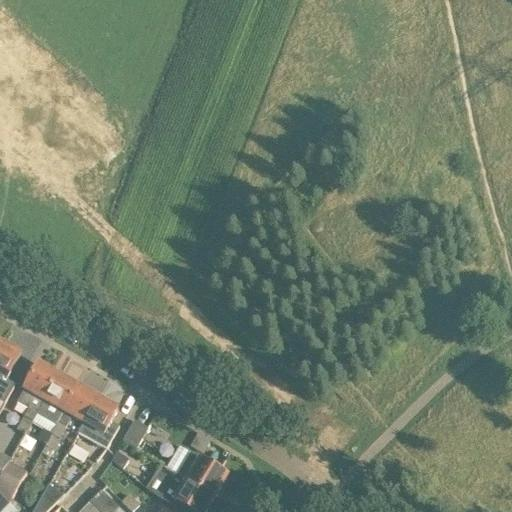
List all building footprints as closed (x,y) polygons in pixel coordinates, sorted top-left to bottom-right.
[(0,346),(0,404),(4,406),(15,387),(7,383),(22,357),(1,345),(0,346)] [(23,394),(17,405),(28,412),(24,420),(33,425),(37,418),(59,378),(39,366),(23,394)] [(59,378),(37,418),(56,428),(58,425),(78,389),(59,378)] [(66,429),(71,421),(82,428),(98,400),(78,389),(58,425),(66,429)] [(107,451),(119,429),(111,425),(119,412),(98,400),(82,428),(78,435),(107,451)] [(23,420),(17,432),(25,437),(32,425),(23,420)] [(134,423),(122,444),(137,452),(148,431),(134,423)] [(36,443),(45,448),(52,436),(43,431),(36,443)] [(61,442),(52,436),(45,448),(53,453),(54,454),(61,442)] [(210,445),(203,441),(200,445),(207,449),(210,445)] [(49,460),(53,453),(45,448),(40,456),(49,460)] [(117,454),(112,463),(123,472),(129,462),(117,454)] [(0,482),(10,465),(12,462),(0,455),(0,482)] [(190,455),(177,478),(214,500),(228,478),(190,455)] [(10,465),(0,482),(0,496),(10,506),(27,475),(10,465)] [(172,509),(175,506),(185,511),(207,511),(214,500),(177,478),(164,470),(158,481),(166,486),(158,500),(172,509)] [(89,505),(96,511),(116,511),(118,510),(101,493),(89,505)] [(44,494),(34,511),(49,511),(58,503),(44,494)] [(129,497),(121,505),(128,511),(135,511),(140,508),(129,497)]
